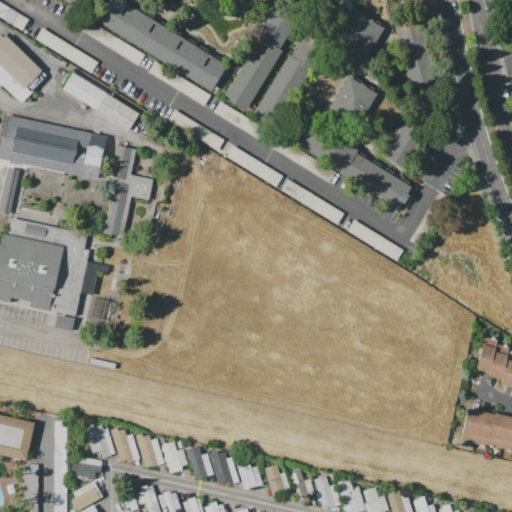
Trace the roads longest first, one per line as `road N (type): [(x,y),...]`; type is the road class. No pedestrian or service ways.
road 1 (secondary): [(452,0),(479,127),(511,219)]
road 2 (secondary): [(511,143),(478,0)]
